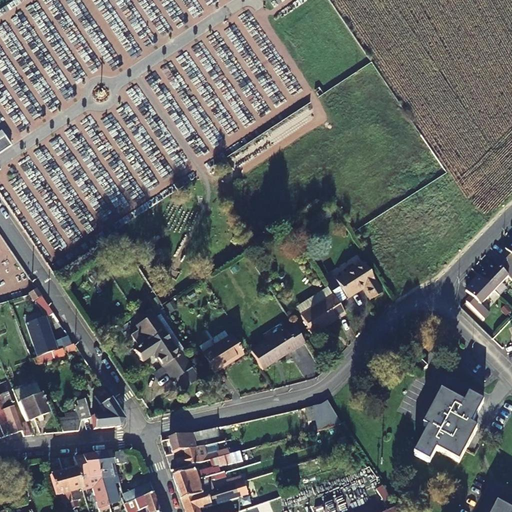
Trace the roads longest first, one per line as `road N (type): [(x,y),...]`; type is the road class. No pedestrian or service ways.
road 1 (residential): [(436,296),(407,306),(331,382),(304,395),(144,434)]
road 2 (residential): [(144,434),(0,220)]
road 3 (residential): [(0,450),(144,434)]
